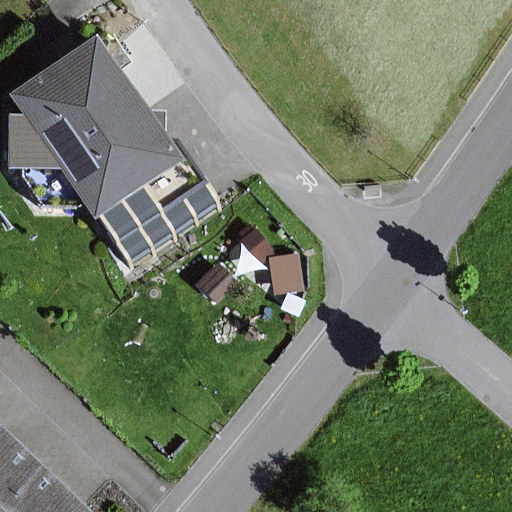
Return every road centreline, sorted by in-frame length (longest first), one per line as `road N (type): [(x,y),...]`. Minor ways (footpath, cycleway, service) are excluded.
road 1 (residential): [(189,0),(253,101),(410,257)]
road 2 (residential): [(212,511),(410,257)]
road 3 (unknown): [(149,511),(0,344)]
road 4 (residential): [(410,257),(511,107)]
road 5 (residential): [(410,257),(511,359)]
